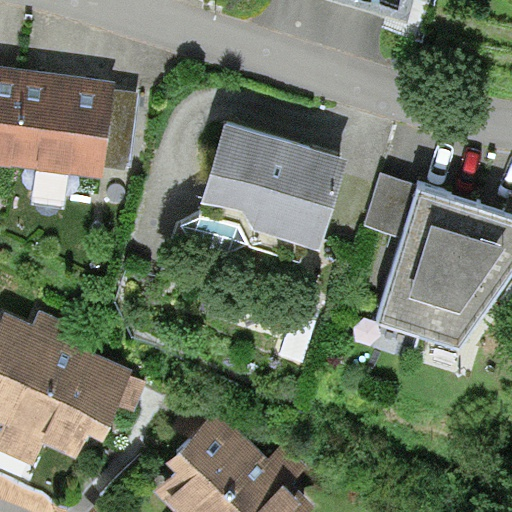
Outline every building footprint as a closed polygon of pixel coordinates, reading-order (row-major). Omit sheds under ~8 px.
[(0,55),(0,145),(11,147),(23,59),(0,55)] [(115,69),(23,59),(11,147),(37,150),(32,187),(63,192),(68,154),(104,159),(105,149),(113,82),(115,69)] [(136,84),(113,82),(105,149),(129,152),(136,84)] [(199,198),(243,212),(252,234),(298,249),(306,225),(318,229),(348,138),(231,100),(199,198)] [(401,230),(415,180),(382,171),(368,221),(401,230)] [(511,203),(418,172),(415,180),(401,230),(376,311),(457,335),(511,260),(511,203)] [(34,316),(4,302),(0,310),(0,412),(5,415),(0,426),(0,442),(34,458),(44,436),(76,450),(93,412),(103,417),(114,391),(136,401),(146,379),(125,369),(131,354),(67,325),(71,315),(40,301),(34,316)] [(289,511),(309,494),(288,470),(301,458),(285,440),(270,453),(218,396),(171,438),(185,454),(159,477),(185,505),(176,511),(289,511)]
